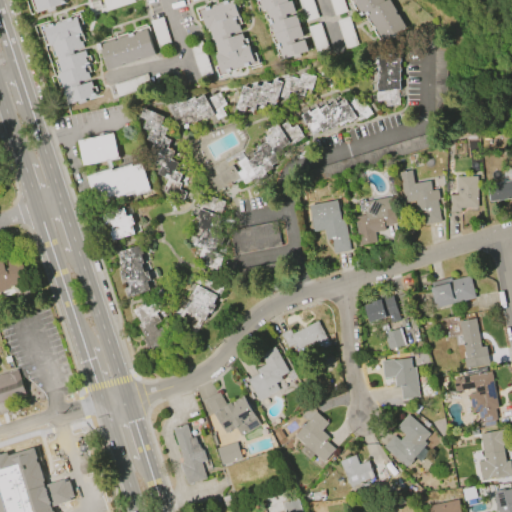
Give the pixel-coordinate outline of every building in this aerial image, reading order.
[(64,0),(65,3),(36,13),(31,0),(64,0)] [(133,0),(134,2),(106,11),(101,0),(133,0)] [(200,11),(205,9),(205,8),(209,7),(223,3),(223,2),(228,0),(228,1),(230,0),(233,0),(239,18),(235,20),(237,24),(238,24),(241,30),(230,34),(231,37),(242,33),(246,44),(248,44),(254,62),(248,64),(247,61),(243,62),(244,66),(231,70),(229,66),(224,68),(225,72),(221,74),(215,55),(218,54),(213,42),(212,42),(210,37),(211,37),(208,28),(206,29),(200,11)] [(286,0),(287,2),(291,1),(294,11),(285,14),(286,18),(296,15),(303,37),(294,39),(295,42),(304,39),(308,51),(282,60),(279,50),(277,50),(275,44),(277,44),(271,25),(269,25),(267,19),(269,19),(266,9),(262,10),(259,0),(257,1),(256,0),(286,0)] [(311,0),(318,17),(305,22),(297,0),(311,0)] [(342,0),(346,12),(333,16),(327,0),(342,0)] [(350,0),(382,0),(384,2),(388,0),(403,26),(382,39),(375,28),(376,28),(374,24),(373,25),(367,15),(365,16),(364,14),(360,17),(358,13),(359,13),(353,3),(354,2),(353,0),(351,1),(350,0)] [(44,27),(48,26),(48,25),(52,24),(53,25),(66,20),(66,19),(71,17),(71,18),(76,16),(83,35),(78,37),(80,42),(82,41),(84,48),(73,52),(73,54),(85,50),(90,63),(86,64),(88,70),(86,71),(86,72),(88,72),(90,79),(80,82),(81,84),(91,80),(94,87),(92,88),(93,92),(89,93),(90,97),(67,105),(63,91),(64,91),(63,87),(62,87),(57,74),(61,72),(57,60),(58,60),(56,56),(52,44),(50,45),(44,27)] [(158,49),(150,21),(162,17),(170,46),(158,49)] [(345,49),(335,21),(348,17),(357,45),(345,49)] [(319,23),(328,50),(316,54),(306,27),(319,23)] [(154,55),(104,70),(96,44),(99,43),(100,44),(113,40),(114,41),(116,41),(116,39),(128,35),(128,34),(133,32),(133,33),(146,29),(154,55)] [(200,40),(212,74),(199,78),(188,45),(200,40)] [(448,49),(445,142),(302,187),(299,175),(433,133),(434,49),(448,49)] [(398,105),(384,106),(383,100),(375,101),(374,93),(377,92),(376,82),(377,82),(376,73),(378,73),(377,64),(378,64),(376,55),(400,52),(401,61),(399,61),(400,71),(399,71),(400,80),(399,80),(400,89),(394,90),(395,97),(397,96),(398,105)] [(235,108),(241,86),(250,89),(252,84),(260,86),(262,81),(271,84),(272,80),(280,82),(282,75),(297,79),(299,72),(314,76),(310,89),(305,87),(302,96),(288,92),(285,100),(276,97),(274,104),(265,101),(265,104),(261,103),(260,105),(255,104),(254,108),(246,106),(244,111),(235,108)] [(112,85),(146,73),(150,85),(117,97),(112,85)] [(178,125),(167,105),(175,101),(176,103),(184,99),(185,101),(193,97),(195,99),(203,95),(205,99),(218,92),(225,104),(220,107),(224,115),(215,120),(213,116),(206,119),(205,117),(197,122),(196,120),(188,124),(186,121),(178,125)] [(311,134),(299,116),(307,110),(309,112),(316,107),(318,110),(325,105),(327,107),(334,102),(336,104),(342,99),(346,104),(353,98),(358,105),(362,102),(372,114),(358,122),(355,118),(348,123),(347,121),(339,126),(337,124),(330,129),(328,127),(321,132),(319,129),(311,134)] [(142,108),(164,117),(160,125),(167,128),(164,136),(171,140),(168,148),(175,151),(172,159),(179,162),(175,170),(182,173),(178,183),(180,184),(178,188),(185,192),(182,201),(161,192),(167,178),(157,174),(161,165),(153,162),(157,153),(150,150),(153,143),(146,139),(150,131),(143,128),(146,120),(139,117),(142,108)] [(207,181),(231,165),(236,173),(241,170),(236,162),(244,157),(247,161),(254,157),(252,153),(260,148),(259,146),(267,141),(265,138),(272,133),(269,129),(275,125),(277,128),(285,122),(289,129),(295,126),(302,137),(290,144),(289,142),(281,147),(285,153),(278,158),(280,161),(272,166),(273,168),(265,173),(267,177),(259,182),(256,178),(244,186),(239,179),(231,183),(232,185),(228,188),(227,187),(215,194),(207,181)] [(83,166),(77,140),(113,133),(118,158),(83,166)] [(86,176),(110,168),(111,170),(131,164),(132,166),(141,163),(150,190),(136,195),(135,193),(112,201),(110,196),(94,201),(86,176)] [(411,170),(413,184),(430,181),(431,191),(437,190),(439,199),(436,200),(440,222),(423,225),(420,210),(415,211),(413,201),(404,203),(398,173),(411,170)] [(456,177),(476,176),(477,207),(458,208),(458,211),(449,212),(449,196),(457,195),(456,177)] [(486,185),(511,181),(511,198),(489,202),(486,185)] [(199,238),(202,229),(197,227),(200,219),(197,218),(200,208),(199,207),(203,194),(225,201),(220,215),(232,220),(216,269),(203,265),(205,260),(197,257),(200,248),(192,245),(195,236),(199,238)] [(353,217),(363,215),(361,202),(384,198),(385,203),(390,202),(395,223),(384,225),(385,231),(374,233),(376,242),(358,246),(353,217)] [(309,205),(337,200),(340,219),(345,218),(350,250),(333,253),(330,239),(326,240),(324,229),(313,231),(309,205)] [(134,233),(112,241),(109,232),(111,231),(108,222),(104,224),(101,215),(123,207),(126,217),(130,215),(133,224),(131,225),(134,233)] [(279,245),(234,254),(229,231),(275,222),(279,245)] [(118,252),(140,245),(145,260),(143,261),(143,263),(141,264),(143,272),(147,271),(150,280),(146,281),(149,290),(127,297),(124,288),(128,287),(125,279),(121,280),(118,271),(121,270),(118,261),(121,260),(118,252)] [(0,258),(4,269),(8,268),(6,261),(16,258),(24,285),(0,292),(0,258)] [(430,288),(431,287),(430,283),(450,278),(451,280),(469,275),(475,298),(436,308),(435,303),(434,303),(430,288)] [(197,334),(182,327),(185,321),(177,317),(182,308),(183,309),(187,301),(190,302),(193,295),(191,294),(196,285),(200,287),(203,279),(209,282),(212,277),(224,284),(218,296),(216,295),(212,304),(214,305),(210,313),(208,312),(197,334)] [(369,322),(364,306),(372,303),(372,302),(380,299),(379,296),(385,294),(386,297),(392,295),(400,319),(389,323),(387,316),(369,322)] [(150,352),(141,339),(144,337),(136,325),(138,323),(130,310),(143,302),(147,307),(152,304),(158,312),(155,314),(160,320),(152,325),(156,330),(159,328),(168,341),(150,352)] [(464,358),(457,321),(475,318),(480,348),(484,347),(487,364),(463,368),(462,358),(464,358)] [(292,333),(317,321),(330,345),(320,350),(315,341),(298,350),(295,344),(287,348),(280,334),(289,329),(292,333)] [(400,328),(405,345),(388,350),(382,334),(400,328)] [(256,369),(265,364),(259,354),(273,346),(287,372),(280,376),(281,379),(275,383),(278,389),(257,401),(246,380),(258,373),(256,369)] [(418,397),(401,399),(399,385),(395,386),(393,376),(383,377),(380,361),(393,359),(393,360),(410,358),(411,368),(414,368),(418,397)] [(292,369),(296,377),(290,381),(287,376),(290,374),(289,371),(292,369)] [(0,375),(18,370),(26,396),(5,402),(9,413),(0,415),(0,375)] [(452,378),(491,371),(497,409),(495,409),(497,420),(495,420),(496,424),(483,427),(482,422),(480,422),(478,411),(471,413),(468,394),(474,393),(474,388),(454,391),(452,378)] [(226,433),(219,421),(217,423),(204,400),(218,392),(226,406),(232,402),(232,403),(236,401),(236,400),(238,399),(238,400),(242,397),(241,397),(243,396),(260,425),(240,436),(235,428),(226,433)] [(335,449),(323,463),(314,454),(309,460),(299,451),(304,445),(294,436),(308,421),(307,420),(315,411),(328,423),(321,431),(328,437),(325,441),(335,449)] [(406,468),(382,447),(393,435),(399,441),(404,435),(396,428),(407,415),(429,434),(423,441),(425,444),(422,448),(427,452),(419,461),(413,457),(411,460),(412,460),(406,468)] [(183,464),(172,429),(186,424),(190,438),(194,437),(197,445),(198,445),(200,451),(202,450),(205,460),(200,461),(205,478),(186,484),(180,465),(183,464)] [(511,476),(494,479),(494,478),(481,480),(478,462),(484,461),(479,434),(498,430),(505,462),(509,461),(511,476)] [(216,448),(236,442),(241,458),(221,464),(216,448)] [(338,461),(355,455),(358,464),(368,460),(376,481),(351,490),(344,471),(342,472),(338,461)] [(497,511),(496,510),(493,498),(494,496),(493,491),(505,489),(505,490),(511,489),(511,493),(511,511),(497,511)] [(284,511),(281,503),(297,498),(301,511),(284,511)] [(428,511),(427,506),(457,500),(459,511),(428,511)]
